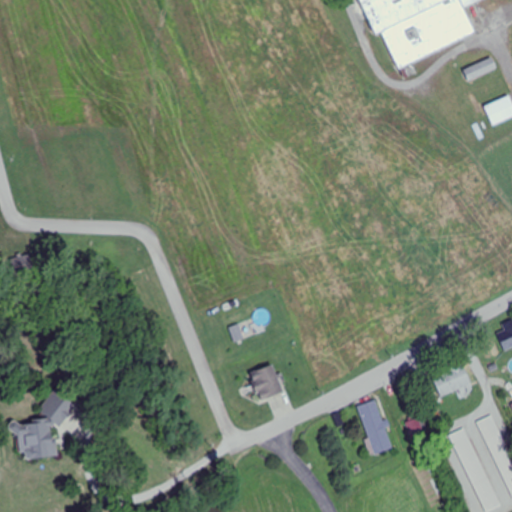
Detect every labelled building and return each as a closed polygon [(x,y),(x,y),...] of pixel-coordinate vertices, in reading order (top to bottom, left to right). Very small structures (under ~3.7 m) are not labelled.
[(358,0),(375,36),(385,32),(402,68),(479,33),(466,6),(479,0),(358,0)] [(475,77),(495,68),(491,59),(471,68),(475,77)] [(486,107),(494,126),(511,117),(511,101),(510,96),(486,107)] [(501,334),(508,348),(511,346),(511,318),(504,322),(508,330),(501,334)] [(285,393),(273,365),(250,374),(261,402),(285,393)] [(441,390),(465,388),(463,369),(440,371),(441,390)] [(360,406),(373,456),(393,451),(380,401),(360,406)] [(511,455),(495,415),(479,422),(511,499),(511,455)] [(406,424),(414,444),(431,437),(423,417),(406,424)] [(490,511),(502,507),(467,428),(451,435),(485,511),(490,511)]
